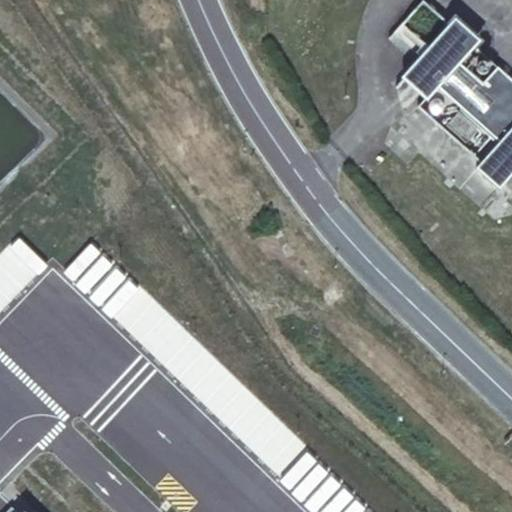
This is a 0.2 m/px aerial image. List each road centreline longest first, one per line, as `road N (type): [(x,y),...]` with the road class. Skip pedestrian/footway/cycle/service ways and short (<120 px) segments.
road 1 (track): [(57,14),(181,241),(249,309),(435,324)]
road 2 (unclassified): [(511,399),(323,205),(268,131),(204,0)]
